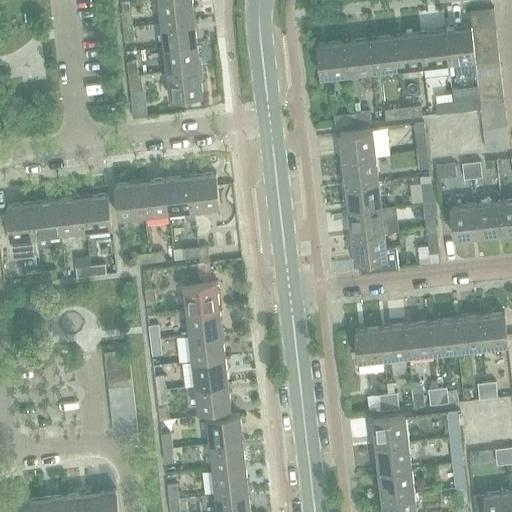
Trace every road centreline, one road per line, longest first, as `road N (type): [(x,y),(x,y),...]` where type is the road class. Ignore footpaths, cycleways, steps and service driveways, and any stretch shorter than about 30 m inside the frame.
road 1 (residential): [(134,511),(128,462),(105,447),(5,455),(0,407)]
road 2 (residential): [(289,293),(511,265)]
road 3 (tertiary): [(313,511),(289,293)]
road 4 (residential): [(78,144),(269,122)]
road 5 (tertiary): [(289,293),(269,122)]
road 6 (residential): [(78,144),(60,0)]
road 7 (tertiary): [(269,122),(261,0)]
